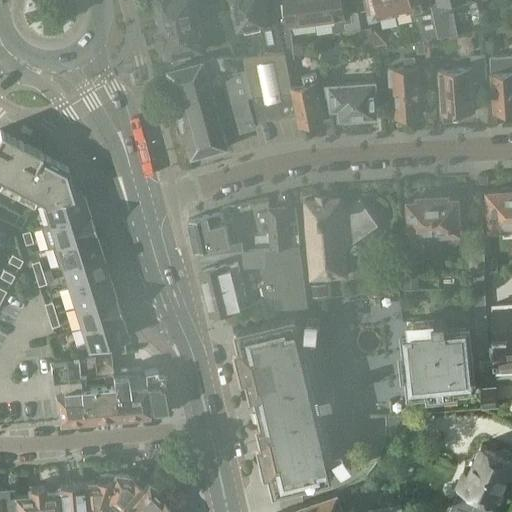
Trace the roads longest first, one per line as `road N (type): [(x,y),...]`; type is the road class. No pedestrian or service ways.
road 1 (residential): [(148,204),(283,161),(511,148)]
road 2 (residential): [(0,445),(204,424)]
road 3 (secondary): [(32,70),(82,109),(130,210)]
road 4 (secondary): [(148,204),(93,48)]
road 5 (secondary): [(182,338),(148,204)]
road 6 (secondary): [(130,210),(182,338)]
